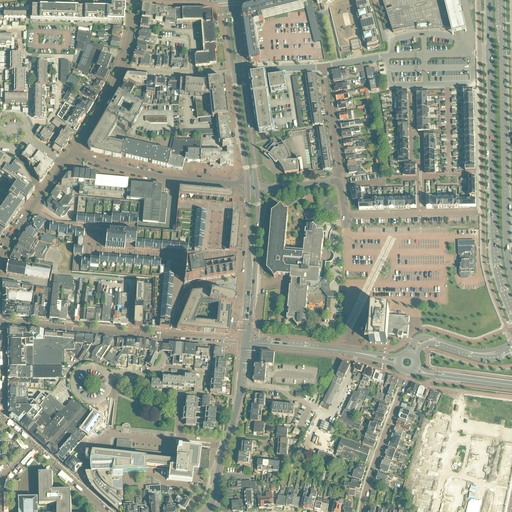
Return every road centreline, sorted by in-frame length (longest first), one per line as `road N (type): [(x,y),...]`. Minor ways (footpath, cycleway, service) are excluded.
road 1 (primary): [(489,0),(495,254),(511,310)]
road 2 (primary): [(511,279),(501,0)]
road 3 (residential): [(0,322),(165,337)]
road 4 (residential): [(361,511),(407,373)]
road 5 (residential): [(226,443),(177,436),(181,383),(164,382),(166,367)]
road 6 (residential): [(344,216),(476,213)]
